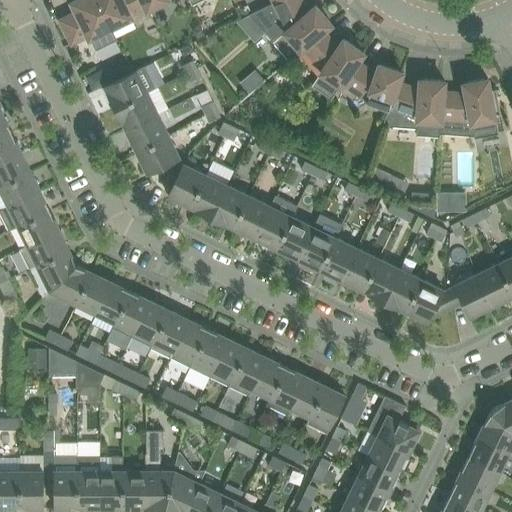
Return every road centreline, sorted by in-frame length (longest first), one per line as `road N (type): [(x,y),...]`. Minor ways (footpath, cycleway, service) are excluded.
road 1 (residential): [(511,345),(435,373),(403,363),(122,222),(13,0)]
road 2 (residential): [(379,0),(436,26),(504,17)]
